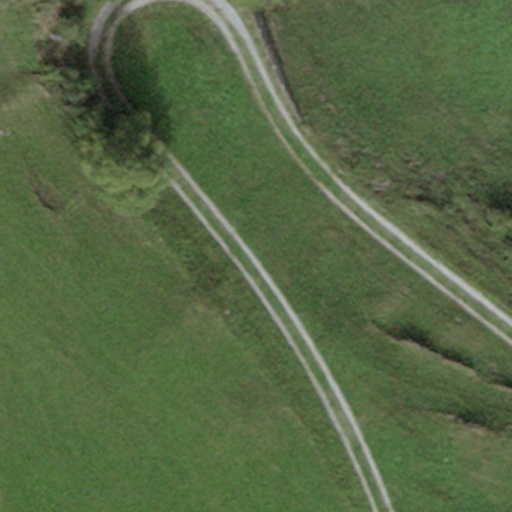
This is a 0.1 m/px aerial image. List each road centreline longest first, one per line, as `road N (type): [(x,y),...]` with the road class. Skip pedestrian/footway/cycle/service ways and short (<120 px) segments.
road 1 (track): [(384,511),(334,400),(279,306),(99,68),(111,16),(131,0)]
road 2 (track): [(203,0),(237,34),(274,114),(332,190),(511,329)]
